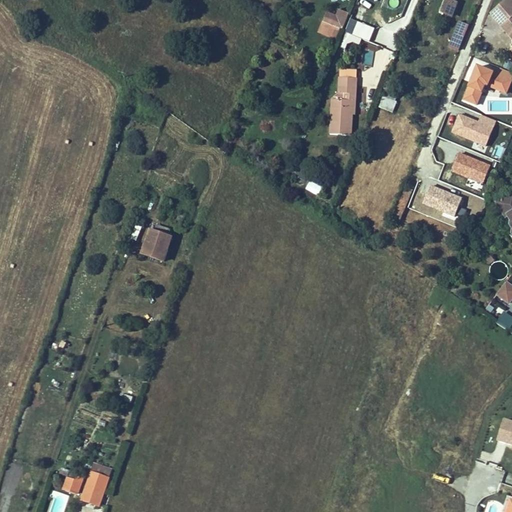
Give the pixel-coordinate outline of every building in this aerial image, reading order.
[(448,0),(445,0),(441,12),(451,16),(456,3),(448,0)] [(511,2),(510,0),(505,0),(491,13),(511,37),(511,45),(510,45),(509,53),(511,56),(511,2)] [(323,22),(342,30),(349,14),(339,10),(336,16),(327,12),(323,22)] [(356,13),(349,30),(355,33),(362,16),(356,13)] [(338,40),(342,30),(323,22),(319,32),(338,40)] [(461,46),(469,26),(460,22),(450,46),(459,50),(461,46)] [(482,29),(470,24),(469,26),(461,46),(473,51),(482,29)] [(344,40),(359,43),(361,37),(346,33),(344,40)] [(363,64),(373,65),(374,50),(364,50),(363,64)] [(485,85),(508,93),(511,79),(511,71),(499,67),(498,71),(475,63),(463,100),(478,105),(485,85)] [(332,100),(330,134),(351,135),(352,115),(353,101),(356,101),(357,78),(340,77),(339,94),(332,100)] [(384,96),(379,107),(392,112),(397,101),(384,96)] [(459,112),(451,132),(486,146),(496,120),(480,114),(478,119),(459,112)] [(322,188),(311,182),(307,189),(318,195),(322,188)] [(425,204),(457,212),(461,195),(430,186),(425,204)] [(393,218),(400,221),(413,190),(406,187),(393,218)] [(511,192),(497,203),(506,217),(508,216),(511,222),(511,223),(510,224),(511,227),(511,192)] [(150,231),(142,254),(164,262),(172,238),(150,231)] [(491,255),(485,260),(488,265),(494,261),(491,255)] [(511,299),(511,287),(506,282),(497,295),(509,303),(511,299)] [(483,314),(495,321),(503,309),(490,302),(483,314)] [(496,323),(509,330),(511,325),(511,315),(503,311),(496,323)] [(24,431),(32,411),(25,409),(17,429),(24,431)] [(77,416),(76,420),(94,427),(95,423),(77,416)] [(511,419),(504,417),(496,440),(511,444),(511,419)] [(32,424),(26,438),(44,445),(53,422),(43,418),(39,427),(32,424)] [(82,500),(99,506),(112,470),(94,464),(82,500)] [(65,489),(78,493),(81,484),(76,482),(68,479),(65,489)] [(373,508),(381,508),(379,492),(371,493),(373,508)] [(511,501),(511,497),(508,496),(502,511),(507,511),(511,501)]
